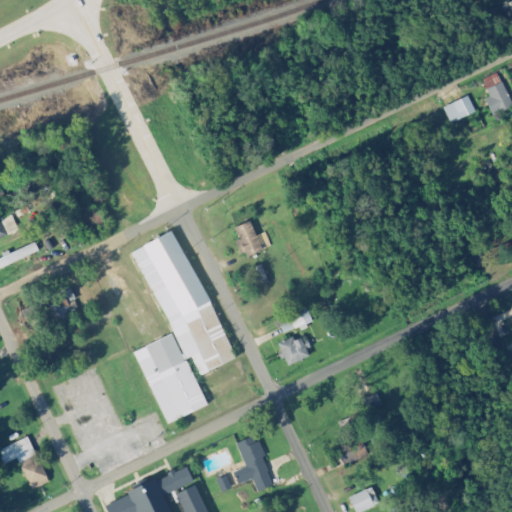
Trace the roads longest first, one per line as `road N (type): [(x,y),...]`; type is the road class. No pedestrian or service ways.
road 1 (residential): [(329,511),(74,0)]
road 2 (residential): [(0,303),(511,57)]
road 3 (residential): [(60,511),(511,288)]
road 4 (residential): [(96,511),(0,313)]
